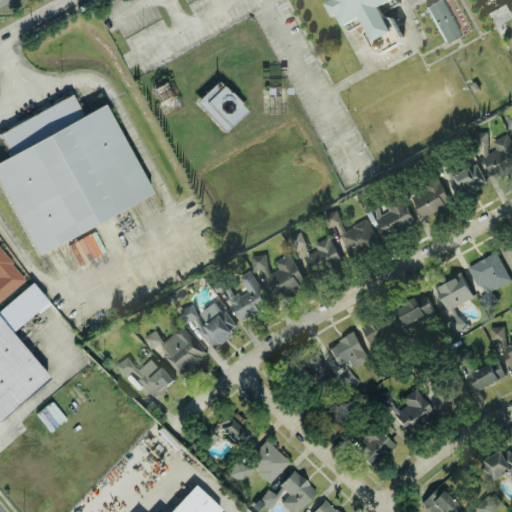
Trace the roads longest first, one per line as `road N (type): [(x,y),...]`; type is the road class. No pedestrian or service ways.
road 1 (residential): [(511,206),(297,325),(172,428)]
road 2 (residential): [(241,364),(389,511)]
road 3 (residential): [(511,405),(433,456),(381,504)]
